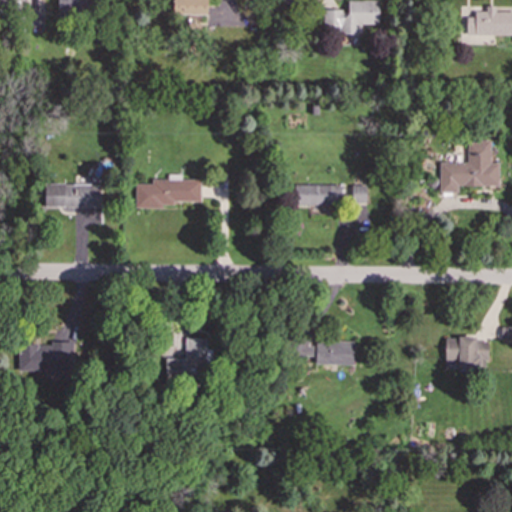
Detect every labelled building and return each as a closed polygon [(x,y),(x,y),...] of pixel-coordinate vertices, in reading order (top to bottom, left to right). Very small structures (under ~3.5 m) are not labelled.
[(89,0),(57,0),(57,15),(89,16),(89,0)] [(206,0),(172,0),(172,14),(206,15),(206,0)] [(378,0),(347,0),(347,10),(323,9),(323,26),(337,27),(337,33),(360,34),(360,23),(378,24),(378,0)] [(466,17),(466,35),(511,34),(511,11),(495,11),(495,5),(485,5),(485,10),(473,11),(474,17),(466,17)] [(41,27),(42,9),(29,8),(29,27),(41,27)] [(439,162),(438,192),(457,192),(457,185),(498,186),(498,163),(489,163),(490,140),(467,140),(466,162),(439,162)] [(134,208),(161,208),(161,205),(172,205),(172,201),(199,201),(199,179),(150,178),(150,183),(135,183),(134,208)] [(43,206),(101,207),(101,184),(44,183),(43,206)] [(294,184),(294,205),(339,204),(339,183),(294,184)] [(365,185),(351,184),(350,204),(365,204),(365,185)] [(500,339),(511,339),(511,326),(500,326),(500,339)] [(487,340),(475,340),(475,336),(444,336),(444,360),(457,360),(456,369),(486,370),(487,340)] [(205,337),(184,337),(185,358),(164,358),(165,378),(190,377),(190,369),(206,369),(205,337)] [(352,341),(311,340),(311,339),(295,338),(294,355),(314,356),(314,364),(352,365),(352,341)] [(17,344),(18,371),(44,370),(44,375),(68,375),(68,340),(50,340),(50,344),(17,344)]
